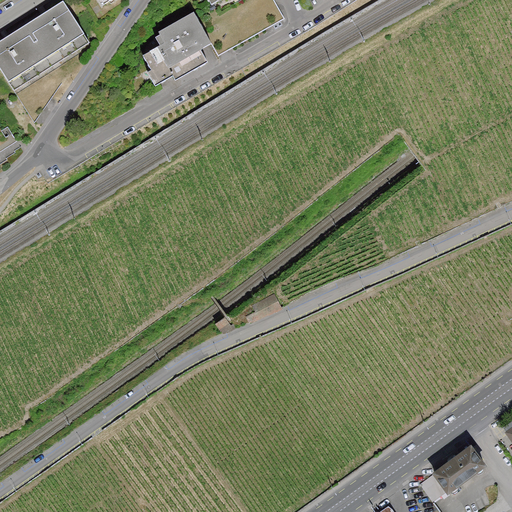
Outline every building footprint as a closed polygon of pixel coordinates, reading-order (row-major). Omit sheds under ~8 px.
[(95,0),(101,9),(114,0),(95,0)] [(215,0),(222,11),(240,0),(215,0)] [(63,3),(0,43),(0,67),(15,90),(89,44),(63,3)] [(141,54),(159,88),(209,62),(203,50),(212,45),(194,11),(154,32),(160,43),(141,54)] [(0,163),(20,149),(9,129),(2,133),(0,129),(0,163)] [(259,323),(284,311),(276,295),(250,307),(259,323)] [(225,317),(216,325),(223,331),(231,323),(225,317)] [(432,473),(446,493),(487,464),(473,444),(432,473)] [(376,511),(397,511),(390,502),(376,511)]
